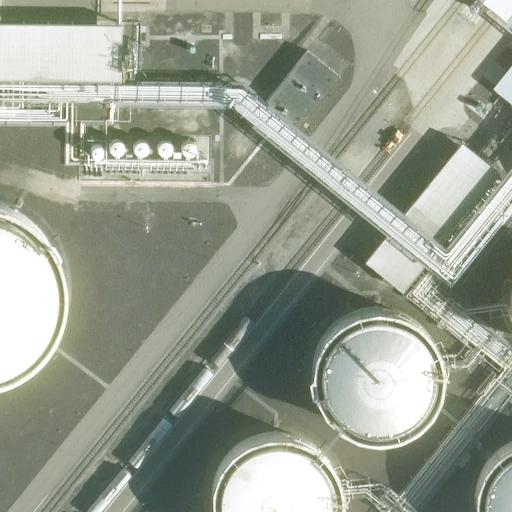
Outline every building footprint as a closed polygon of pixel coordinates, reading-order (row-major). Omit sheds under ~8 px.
[(511,10),(511,0),(494,0),(510,13),(511,10)] [(121,23),(0,20),(0,76),(120,79),(121,23)] [(497,170),(459,140),(364,259),(402,289),(497,170)] [(0,372),(1,372),(14,366),(30,356),(38,346),(46,334),(53,318),(56,302),(57,287),(55,271),(50,257),(44,244),(33,231),(22,222),(6,213),(0,211),(0,372)] [(368,305),(353,309),(341,314),(332,322),(322,332),(317,342),(311,354),(310,365),(310,378),(312,390),(317,402),(324,412),(332,421),(343,428),(355,434),(366,436),(377,437),(391,435),(402,431),(413,425),(422,417),(430,407),(436,396),(440,385),(441,372),(440,360),(437,347),(430,334),(421,323),(409,314),(396,308),(381,306),(368,305)] [(268,431),(253,435),(241,440),(231,448),(222,458),(216,467),(211,479),(210,491),(210,504),(211,511),(339,511),(340,510),(341,497),(340,486),(336,472),(330,459),(321,448),(309,440),(296,434),(281,431),(268,431)] [(511,511),(511,441),(506,444),(497,451),(487,462),(482,471),(477,483),(475,495),(475,508),(475,511),(511,511)]
